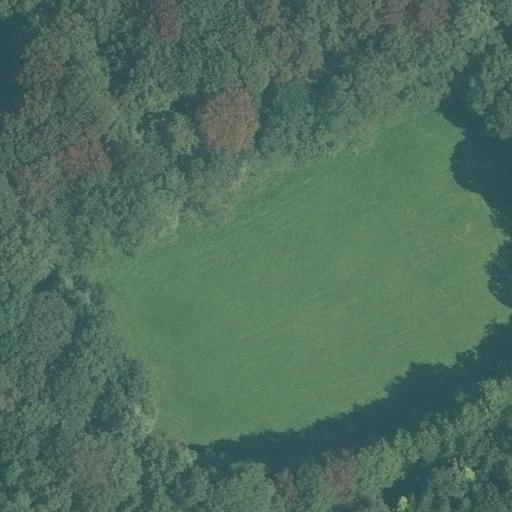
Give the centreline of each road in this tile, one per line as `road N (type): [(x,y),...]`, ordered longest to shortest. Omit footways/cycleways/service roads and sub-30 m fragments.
road 1 (unclassified): [(334,511),(511,423)]
road 2 (track): [(159,511),(0,472)]
